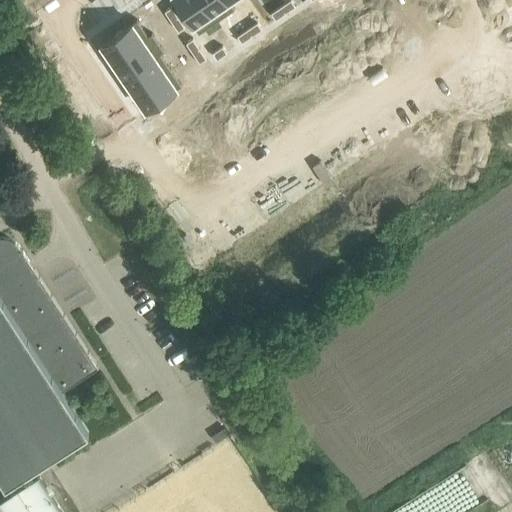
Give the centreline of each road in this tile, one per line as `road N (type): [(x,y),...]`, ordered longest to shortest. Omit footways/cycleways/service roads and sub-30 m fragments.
road 1 (residential): [(94,0),(69,16),(208,221),(503,22)]
road 2 (unclassified): [(75,240),(0,102)]
